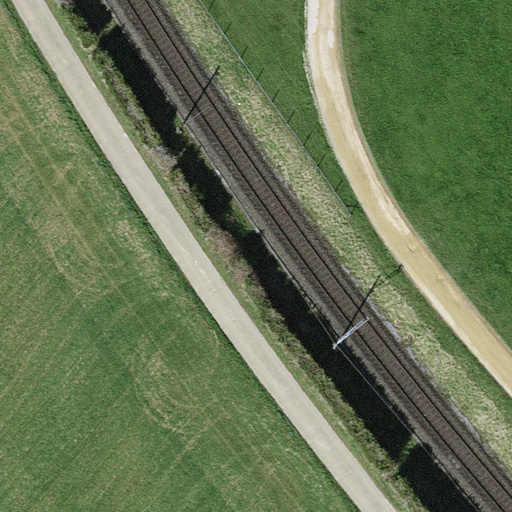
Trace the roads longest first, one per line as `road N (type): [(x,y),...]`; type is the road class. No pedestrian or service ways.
road 1 (track): [(379,511),(177,239),(27,0)]
road 2 (track): [(511,385),(392,240),(347,169),(328,112),(322,0)]
